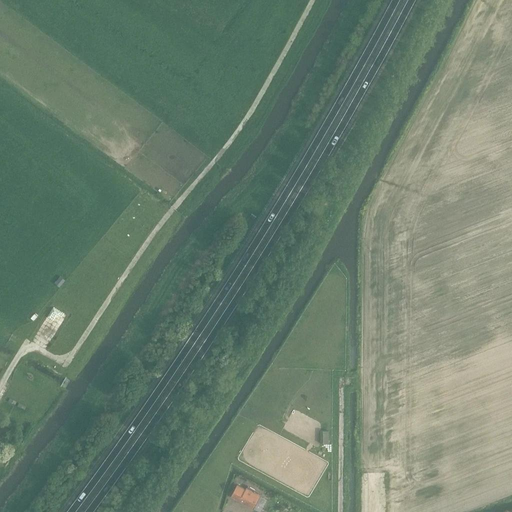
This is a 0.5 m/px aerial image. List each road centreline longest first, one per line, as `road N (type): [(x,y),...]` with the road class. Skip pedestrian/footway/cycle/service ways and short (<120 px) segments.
road 1 (trunk): [(394,0),(229,281),(69,511)]
road 2 (trunk): [(87,511),(251,271),(410,0)]
